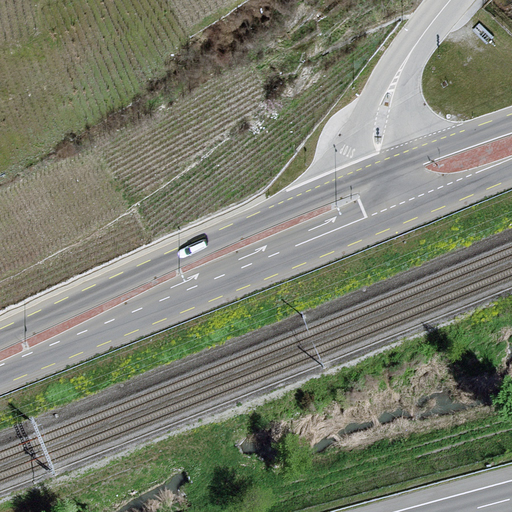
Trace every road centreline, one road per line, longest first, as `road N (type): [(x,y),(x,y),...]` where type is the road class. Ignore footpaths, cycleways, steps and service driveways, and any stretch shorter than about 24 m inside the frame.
road 1 (primary): [(0,375),(372,224)]
road 2 (primary): [(358,181),(0,339)]
road 3 (unclassified): [(413,48),(356,129),(358,181)]
